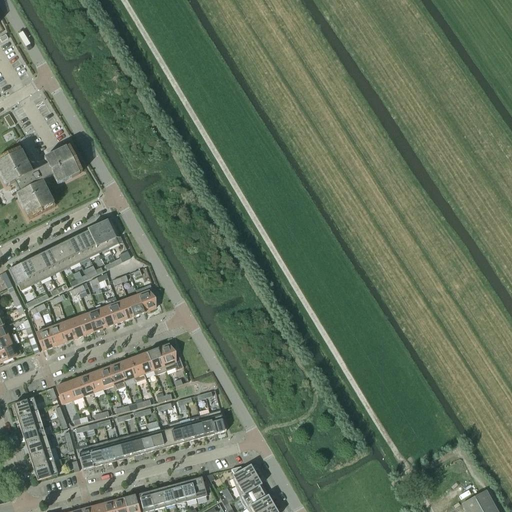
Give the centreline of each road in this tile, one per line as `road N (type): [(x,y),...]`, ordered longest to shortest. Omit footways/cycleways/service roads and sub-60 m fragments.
road 1 (residential): [(25,506),(257,440)]
road 2 (residential): [(0,388),(186,320)]
road 3 (residential): [(186,320),(114,196)]
road 4 (residential): [(257,440),(186,320)]
road 5 (residential): [(114,196),(48,82)]
road 6 (residential): [(0,252),(114,196)]
